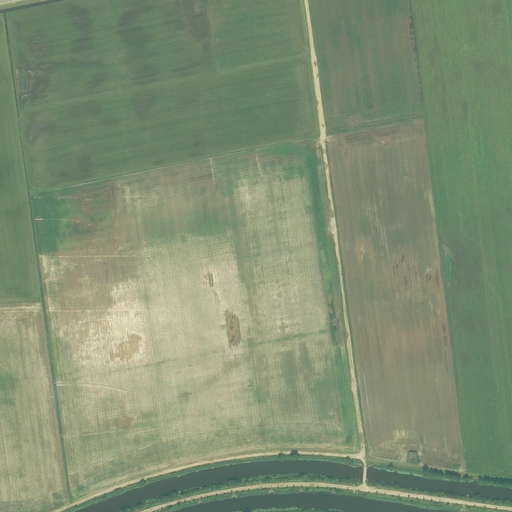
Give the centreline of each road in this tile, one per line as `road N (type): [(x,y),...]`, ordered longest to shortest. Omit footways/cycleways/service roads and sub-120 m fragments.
road 1 (track): [(363,457),(304,0)]
road 2 (track): [(363,457),(274,453),(193,465),(56,511)]
road 3 (track): [(145,511),(250,487),(364,488)]
road 4 (track): [(363,457),(511,481)]
road 5 (track): [(511,510),(364,488)]
